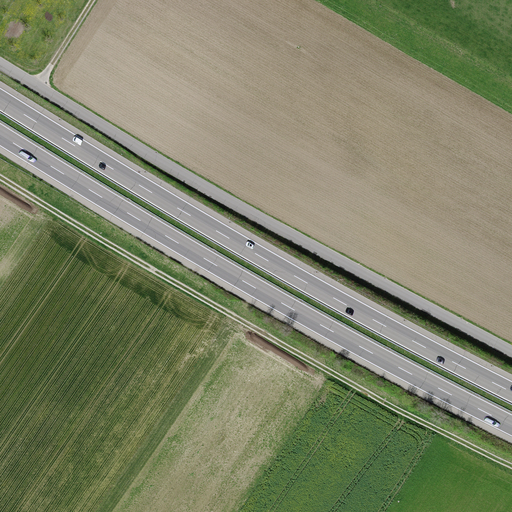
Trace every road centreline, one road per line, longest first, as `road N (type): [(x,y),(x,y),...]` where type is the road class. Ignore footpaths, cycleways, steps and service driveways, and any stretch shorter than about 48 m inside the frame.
road 1 (motorway): [(511,392),(310,286),(0,100)]
road 2 (motorway): [(0,135),(296,311),(511,426)]
road 3 (unclassified): [(511,351),(219,197),(0,64)]
road 4 (track): [(511,465),(295,353),(139,260)]
road 5 (track): [(0,174),(139,260)]
